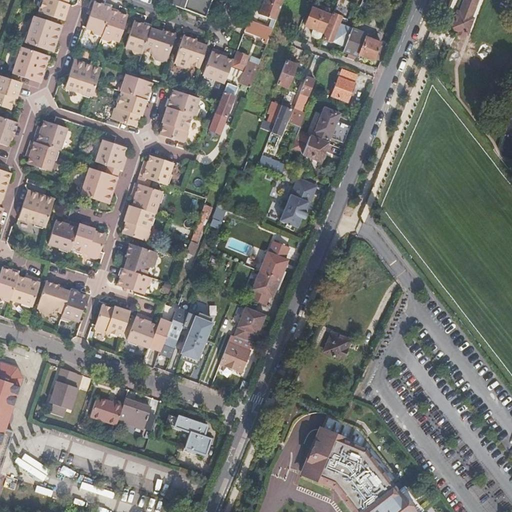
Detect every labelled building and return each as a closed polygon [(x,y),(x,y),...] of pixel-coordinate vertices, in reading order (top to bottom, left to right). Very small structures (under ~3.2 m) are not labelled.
[(42,0),(38,12),(63,21),(69,4),(67,4),(67,0),(42,0)] [(157,0),(204,18),(210,0),(157,0)] [(263,0),(258,15),(274,21),(278,11),(282,0),(263,0)] [(331,43),(348,0),(338,0),(323,40),(331,43)] [(463,32),(465,33),(471,19),(470,18),(476,0),(463,0),(459,13),(457,13),(451,27),(458,30),(457,32),(462,34),(463,32)] [(94,2),(92,9),(90,15),(85,28),(93,31),(93,32),(93,34),(101,37),(111,8),(112,6),(107,4),(104,3),(103,5),(94,2)] [(119,11),(111,8),(101,37),(100,40),(109,42),(111,41),(111,40),(119,42),(123,29),(125,23),(128,16),(118,13),(119,11)] [(305,27),(322,34),(329,15),(312,8),(305,27)] [(55,39),(57,39),(62,26),(34,16),(25,43),(50,51),(55,39)] [(150,28),(151,25),(143,22),(142,24),(133,21),(131,28),(129,34),(124,47),(134,50),(133,53),(141,56),(143,50),(150,28)] [(161,32),(150,28),(143,50),(153,53),(152,56),(153,56),(154,60),(162,63),(165,60),(167,61),(176,34),(162,29),(161,32)] [(351,29),(342,51),(358,57),(359,54),(374,60),(380,44),(365,38),(366,35),(351,29)] [(200,67),(207,45),(195,42),(196,39),(191,38),(183,35),(174,62),(176,63),(176,66),(185,69),(187,67),(189,67),(190,64),(200,67)] [(12,73),(40,83),(45,69),(42,68),(47,55),(21,47),(12,73)] [(226,79),(230,68),(232,62),(233,60),(223,56),(224,52),(213,48),(202,74),(224,83),(226,79)] [(241,73),(237,84),(248,88),(255,71),(257,66),(246,62),(248,57),(247,56),(236,52),(233,60),(232,62),(230,68),(241,73)] [(86,64),(74,60),(69,74),(64,88),(91,97),(96,83),(100,71),(85,66),(86,64)] [(285,62),(276,85),(287,89),(296,66),(285,62)] [(226,79),(237,84),(241,73),(230,68),(226,79)] [(330,96),(347,103),(354,84),(353,84),(356,76),(341,70),(330,96)] [(148,101),(151,93),(149,92),(152,83),(145,80),(139,79),(126,74),(123,82),(122,82),(120,83),(117,90),(121,92),(146,100),(148,101)] [(16,99),(21,83),(0,75),(0,106),(10,110),(14,98),(16,99)] [(313,81),(305,78),(295,105),(301,107),(305,97),(307,98),(313,81)] [(216,113),(227,117),(238,89),(227,85),(216,113)] [(192,115),(196,116),(199,109),(197,106),(196,106),(199,98),(185,94),(180,92),(173,90),(170,99),(168,98),(165,106),(167,107),(192,115)] [(139,115),(141,116),(146,100),(121,92),(116,108),(113,109),(111,117),(112,119),(135,127),(139,115)] [(267,123),(273,125),(281,106),(273,103),(271,106),(273,107),(267,123)] [(281,106),(273,125),(283,129),(290,110),(281,106)] [(167,107),(162,123),(164,124),(160,135),(183,143),(186,141),(188,133),(187,131),(192,115),(167,107)] [(316,133),(328,138),(329,139),(339,115),(324,109),(315,133),(316,133)] [(292,125),(299,128),(304,115),(292,111),(290,117),(294,119),(292,125)] [(14,136),(18,122),(0,116),(0,143),(8,146),(11,135),(14,136)] [(57,149),(60,150),(67,128),(44,121),(40,132),(36,130),(33,141),(57,149)] [(314,139),(326,144),(328,138),(316,133),(314,139)] [(309,137),(306,144),(302,154),(302,155),(319,162),(327,144),(326,144),(314,139),(309,137)] [(294,139),(290,149),(302,154),(306,144),(294,139)] [(102,140),(95,162),(108,166),(122,171),(126,159),(122,158),(126,147),(102,140)] [(30,153),(27,164),(50,172),(57,149),(33,141),(30,141),(27,152),(30,153)] [(151,180),(166,185),(173,163),(150,155),(146,166),(142,165),(139,176),(151,180)] [(110,190),(113,191),(117,177),(105,173),(89,168),(81,194),(106,202),(110,190)] [(305,209),(310,195),(309,194),(312,186),(314,186),(315,185),(297,178),(279,221),(297,228),(301,219),(304,220),(307,213),(307,212),(306,211),(306,210),(305,210),(305,209)] [(131,206),(154,214),(155,214),(162,192),(148,187),(135,183),(131,194),(135,195),(131,206)] [(317,186),(315,185),(314,186),(312,186),(309,194),(310,195),(305,209),(305,210),(306,210),(306,211),(317,186)] [(27,190),(18,218),(45,227),(53,201),(40,197),(41,195),(27,190)] [(189,241),(185,253),(193,256),(196,248),(194,248),(210,207),(203,204),(189,241)] [(129,205),(124,221),(126,222),(123,234),(146,241),(148,240),(151,232),(149,229),(154,214),(131,206),(129,205)] [(48,244),(70,251),(70,249),(79,224),(67,220),(66,224),(55,221),(48,244)] [(94,232),(95,229),(79,224),(70,249),(87,255),(88,257),(96,260),(98,258),(106,235),(94,232)] [(267,252),(259,273),(280,281),(288,260),(285,259),(289,249),(273,242),(269,253),(267,252)] [(124,269),(146,276),(149,266),(152,268),(152,266),(156,265),(159,257),(156,254),(157,252),(129,243),(125,257),(128,258),(124,269)] [(184,278),(188,279),(193,266),(190,264),(192,259),(184,255),(174,281),(182,284),(184,278)] [(19,271),(12,269),(11,271),(1,267),(0,271),(0,296),(2,297),(1,300),(9,302),(10,299),(18,276),(19,271)] [(149,286),(152,278),(146,276),(124,269),(120,268),(118,275),(120,276),(117,286),(143,294),(146,286),(147,287),(149,286)] [(259,273),(252,290),(253,290),(250,299),(266,306),(269,297),(272,299),(280,281),(259,273)] [(18,276),(10,299),(32,306),(41,279),(29,276),(28,279),(18,276)] [(53,310),(62,313),(70,291),(58,288),(59,285),(46,281),(37,308),(39,309),(39,312),(47,315),(50,312),(52,313),(53,310)] [(78,293),(78,290),(71,288),(70,291),(62,313),(60,319),(68,322),(70,320),(70,319),(78,322),(87,296),(78,293)] [(106,332),(122,337),(130,312),(114,306),(113,309),(102,305),(94,328),(95,330),(103,333),(106,332)] [(264,316),(244,308),(237,326),(237,327),(234,337),(245,342),(246,341),(250,342),(254,334),(257,335),(264,316)] [(176,342),(187,314),(176,310),(155,364),(166,368),(176,342)] [(127,339),(149,347),(157,325),(157,324),(146,320),(148,316),(137,312),(127,339)] [(187,313),(187,314),(176,342),(198,351),(209,322),(187,313)] [(324,352),(342,359),(350,340),(332,333),(324,352)] [(232,336),(220,365),(242,374),(251,351),(254,343),(250,342),(246,341),(245,342),(234,337),(232,336)] [(0,474),(14,431),(7,428),(8,425),(3,423),(0,422),(0,421),(4,409),(12,412),(23,377),(17,367),(0,361),(0,474)] [(76,374),(61,369),(49,403),(70,410),(79,382),(74,380),(76,374)] [(89,417),(116,425),(117,421),(123,404),(112,401),(111,403),(95,398),(89,417)] [(149,408),(124,400),(123,404),(117,421),(143,429),(145,421),(147,421),(148,417),(147,416),(149,408)] [(0,422),(3,423),(8,425),(11,414),(12,412),(4,409),(0,421),(0,422)] [(197,453),(204,456),(210,439),(202,437),(206,426),(177,417),(173,428),(189,434),(183,451),(196,455),(197,453)] [(411,511),(364,451),(348,444),(349,441),(321,430),(302,474),(331,485),(332,482),(333,482),(356,511),(411,511)]
